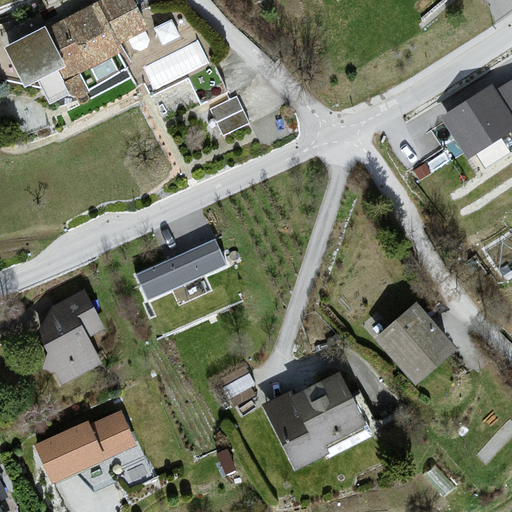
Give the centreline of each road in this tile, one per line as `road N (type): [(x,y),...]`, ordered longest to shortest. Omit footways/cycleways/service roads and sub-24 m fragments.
road 1 (residential): [(0,286),(339,133)]
road 2 (residential): [(339,133),(372,156),(442,278),(511,352)]
road 3 (residential): [(339,133),(395,105),(511,24)]
road 4 (residential): [(339,133),(214,33),(189,0)]
